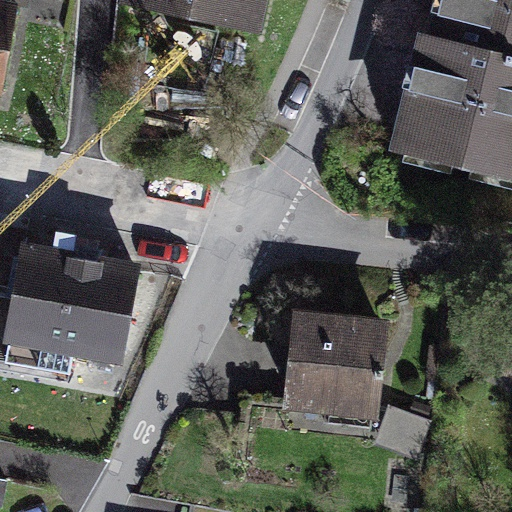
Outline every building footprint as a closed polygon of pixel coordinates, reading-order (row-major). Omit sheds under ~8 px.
[(115,0),(112,13),(264,50),(276,0),(115,0)] [(511,0),(443,0),(405,169),(511,193),(511,0)] [(24,8),(0,4),(0,111),(8,113),(24,8)] [(146,273),(22,247),(1,349),(125,374),(146,273)] [(394,327),(294,319),(286,416),(386,424),(394,327)]
